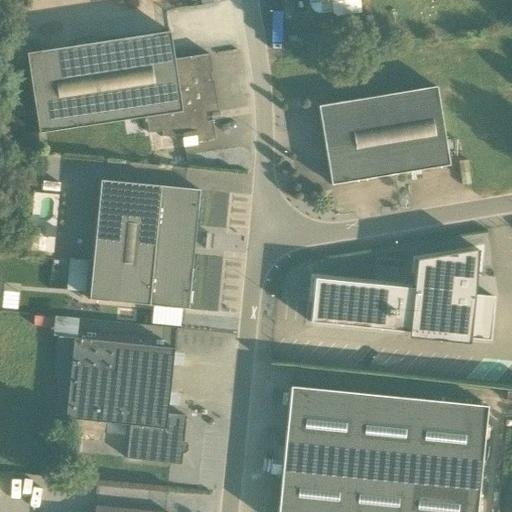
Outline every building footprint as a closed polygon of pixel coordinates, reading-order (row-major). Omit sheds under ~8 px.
[(308,0),(311,16),(360,10),(358,0),(308,0)] [(168,34),(25,56),(37,135),(145,119),(147,134),(160,133),(161,138),(194,133),(196,143),(213,141),(211,122),(206,123),(205,115),(216,113),(208,55),(172,61),(168,34)] [(319,108),(331,186),(448,167),(436,90),(319,108)] [(197,191),(98,182),(87,301),(186,310),(197,191)] [(415,292),(313,280),(309,323),(408,334),(408,340),(467,345),(469,340),(488,340),(492,299),(472,297),(476,252),(414,263),(413,271),(418,272),(415,292)] [(86,262),(68,260),(65,292),(83,294),(86,262)] [(165,416),(171,353),(137,350),(138,339),(96,335),(95,343),(75,341),(77,319),(53,317),(51,338),(56,339),(52,378),(57,379),(53,419),(129,426),(126,460),(181,465),(186,418),(165,416)] [(474,511),(484,408),(291,390),(279,511),(474,511)] [(95,428),(82,426),(80,443),(93,444),(95,428)]
